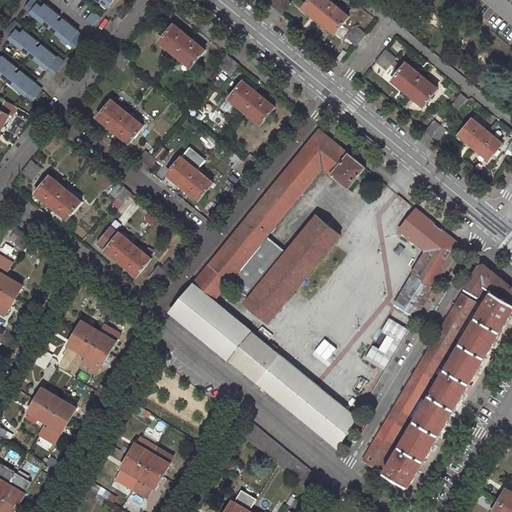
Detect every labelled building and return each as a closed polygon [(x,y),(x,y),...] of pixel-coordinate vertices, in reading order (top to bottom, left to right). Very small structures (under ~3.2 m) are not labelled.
[(37,0),(33,0),(27,9),(51,29),(58,21),(61,17),(46,4),(43,9),(39,6),(42,3),(37,0)] [(290,3),(285,0),(282,0),(276,8),(283,13),(290,3)] [(312,0),(311,0),(305,9),(321,22),(328,13),(312,0)] [(334,4),(329,0),(312,0),(328,13),(334,4)] [(343,25),(349,17),(334,4),(328,13),(343,25)] [(321,22),(336,34),(343,25),(328,13),(321,22)] [(58,21),(51,29),(75,48),(84,38),(78,33),(79,31),(64,19),(61,23),(58,21)] [(22,28),(15,22),(7,33),(13,38),(11,39),(30,54),(36,47),(40,42),(25,30),(21,34),(18,32),(22,28)] [(190,38),(174,25),(161,42),(177,55),(190,38)] [(365,36),(354,27),(351,32),(350,33),(360,42),(365,36)] [(350,33),(345,40),(355,48),(360,42),(350,33)] [(193,68),(206,51),(190,38),(177,55),(193,68)] [(36,47),(30,54),(48,69),(49,68),(55,73),(64,62),(43,45),(39,49),(36,47)] [(397,58),(387,49),(382,55),(392,64),(397,58)] [(132,58),(122,50),(118,56),(128,64),(132,58)] [(230,57),(224,52),(215,63),(221,68),(230,57)] [(382,55),(377,61),(387,70),(392,64),(382,55)] [(0,73),(9,80),(15,73),(18,68),(4,56),(0,60),(0,73)] [(118,56),(113,62),(122,70),(128,64),(118,56)] [(227,73),(236,62),(230,57),(221,68),(227,73)] [(424,77),(408,64),(401,71),(418,85),(424,77)] [(15,73),(9,80),(33,100),(41,90),(35,85),(37,83),(22,71),(18,75),(15,73)] [(401,71),(394,80),(411,93),(418,85),(401,71)] [(434,98),(441,91),(424,77),(418,85),(434,98)] [(259,94),(244,81),(230,98),(246,111),(259,94)] [(411,93),(427,107),(434,98),(418,85),(411,93)] [(262,124),(276,107),(259,94),(246,111),(262,124)] [(463,94),(454,106),(456,107),(460,110),(469,99),(463,94)] [(0,132),(0,133),(16,106),(6,99),(0,110),(0,132)] [(129,114),(113,101),(99,118),(115,131),(129,114)] [(131,144),(144,127),(129,114),(115,131),(131,144)] [(435,120),(426,130),(433,136),(441,126),(435,120)] [(474,120),(467,128),(482,140),(489,131),(474,120)] [(433,136),(440,141),(448,131),(441,126),(433,136)] [(482,140),(467,128),(461,136),(475,148),(482,140)] [(331,173),(348,153),(320,130),(194,284),(215,301),(230,282),(267,236),(324,167),(331,173)] [(497,152),(504,144),(489,131),(482,140),(497,152)] [(475,148),(490,160),(497,152),(482,140),(475,148)] [(144,151),(136,161),(142,166),(150,156),(144,151)] [(348,153),(331,173),(349,188),(366,168),(348,153)] [(256,169),(261,163),(250,155),(246,160),(256,169)] [(142,166),(149,171),(157,161),(150,156),(142,166)] [(198,171),(182,158),(168,175),(184,188),(198,171)] [(240,167),(251,176),(256,169),(246,160),(240,167)] [(32,161),(24,174),(33,180),(41,167),(32,161)] [(200,201),(214,184),(198,171),(184,188),(200,201)] [(51,177),(44,186),(59,198),(66,189),(51,177)] [(108,196),(121,206),(132,192),(119,182),(108,196)] [(59,198),(44,186),(38,194),(53,206),(59,198)] [(68,219),(82,202),(66,189),(59,198),(53,206),(68,219)] [(417,210),(400,231),(425,250),(393,305),(415,316),(458,243),(417,210)] [(288,253),(251,299),(274,317),(340,235),(318,217),(288,253)] [(25,233),(17,243),(23,247),(31,238),(25,233)] [(121,233),(107,251),(122,263),(129,254),(136,245),(121,233)] [(251,299),(288,253),(267,236),(230,282),(251,299)] [(23,247),(29,252),(37,242),(31,238),(23,247)] [(152,258),(136,245),(129,254),(145,267),(152,258)] [(129,254),(122,263),(138,276),(145,267),(129,254)] [(488,292),(511,307),(511,287),(483,265),(477,265),(463,289),(482,302),(488,292)] [(23,285),(6,276),(0,286),(17,297),(23,285)] [(184,297),(180,301),(172,312),(230,359),(253,331),(215,301),(194,284),(184,297)] [(0,304),(9,309),(17,297),(0,286),(0,304)] [(511,307),(488,292),(482,302),(382,472),(411,487),(511,313),(511,307)] [(460,294),(363,460),(378,469),(475,302),(460,294)] [(109,302),(101,312),(107,317),(116,307),(109,302)] [(107,317),(113,322),(121,312),(116,307),(107,317)] [(384,369),(409,328),(390,317),(365,358),(384,369)] [(83,322),(76,333),(92,343),(99,331),(83,322)] [(20,335),(8,328),(4,335),(16,342),(20,335)] [(116,341),(99,331),(92,343),(109,353),(116,341)] [(253,331),(230,359),(335,446),(358,419),(253,331)] [(92,343),(76,333),(69,345),(85,355),(92,343)] [(4,335),(0,342),(12,349),(16,342),(4,335)] [(102,365),(109,353),(92,343),(85,355),(102,365)] [(49,362),(53,355),(41,348),(37,355),(49,362)] [(33,362),(44,369),(49,362),(37,355),(33,362)] [(113,391),(101,384),(97,391),(109,398),(113,391)] [(43,388),(37,399),(53,409),(60,398),(43,388)] [(97,391),(93,398),(105,405),(109,398),(97,391)] [(76,408),(60,398),(53,409),(70,419),(76,408)] [(53,409),(37,399),(29,411),(46,421),(53,409)] [(62,431),(70,419),(53,409),(46,421),(39,433),(55,442),(62,431)] [(251,423),(243,436),(279,465),(314,493),(323,479),(251,423)] [(136,444),(129,455),(148,467),(155,455),(136,444)] [(159,448),(155,455),(148,467),(164,476),(171,464),(170,464),(174,457),(159,448)] [(232,453),(227,460),(239,466),(243,459),(232,453)] [(148,467),(129,455),(122,468),(140,479),(148,467)] [(68,467),(56,460),(53,467),(64,474),(68,467)] [(0,463),(0,472),(13,478),(16,470),(0,463)] [(53,467),(49,474),(60,480),(64,474),(53,467)] [(156,489),(164,476),(148,467),(140,479),(133,491),(148,500),(155,488),(156,489)] [(0,479),(0,494),(2,496),(9,484),(0,479)] [(100,487),(89,480),(85,487),(97,494),(100,487)] [(26,494),(9,484),(2,496),(20,506),(26,494)] [(93,501),(97,494),(85,487),(81,494),(93,501)] [(511,492),(507,490),(500,501),(511,507),(511,492)] [(233,502),(227,511),(251,511),(257,502),(241,493),(235,503),(233,502)] [(0,510),(3,511),(15,511),(20,506),(2,496),(0,499),(0,510)] [(292,507),(300,511),(304,511),(308,507),(296,500),(292,507)] [(511,511),(511,507),(500,501),(493,511),(511,511)]
